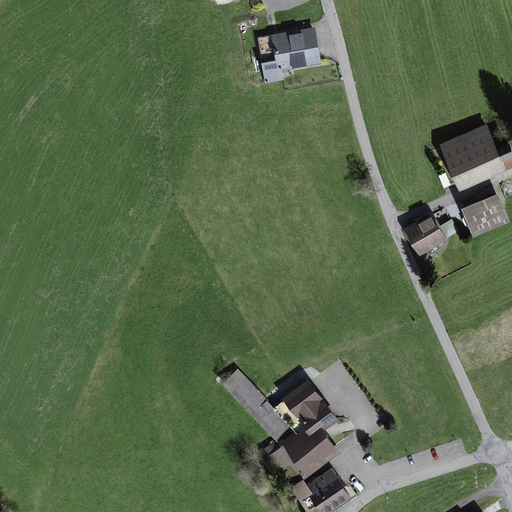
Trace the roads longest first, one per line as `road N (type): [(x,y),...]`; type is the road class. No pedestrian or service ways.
road 1 (unclassified): [(332,0),(389,206),(497,453)]
road 2 (unclassified): [(354,511),(379,488),(497,453)]
